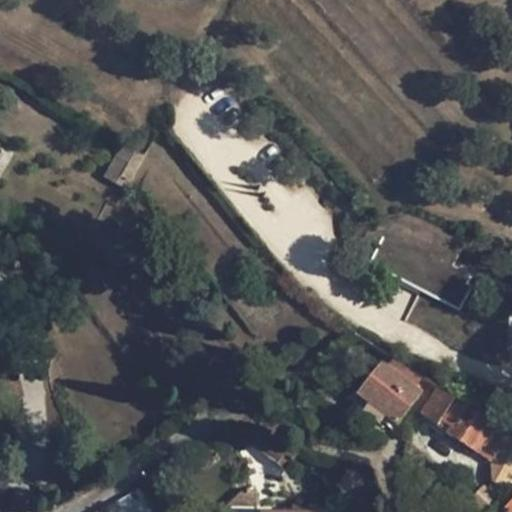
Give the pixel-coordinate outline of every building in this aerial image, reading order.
[(120,175),(129,180),(144,154),(125,143),(118,156),(128,162),(120,175)] [(106,176),(116,182),(120,175),(128,162),(118,156),(106,176)] [(116,182),(124,187),(129,180),(120,175),(116,182)] [(463,245),(394,216),(371,261),(409,282),(462,309),(472,286),(456,262),(459,255),(463,245)] [(417,389),(425,378),(413,370),(391,356),(385,365),(417,389)] [(13,364),(0,368),(0,405),(24,397),(13,364)] [(361,397),(370,403),(388,418),(397,424),(421,393),(417,389),(385,365),(361,397)] [(447,435),(474,453),(500,455),(511,435),(437,387),(420,414),(438,427),(441,422),(450,428),(447,435)] [(381,428),(388,418),(370,403),(362,413),(381,428)] [(285,472),(295,457),(264,432),(253,447),(285,472)] [(474,453),(486,461),(491,463),(493,465),(495,462),(500,455),(474,453)] [(511,459),(508,465),(495,462),(493,465),(494,482),(511,487),(511,484),(511,459)] [(494,482),(493,465),(491,463),(486,461),(489,483),(494,482)] [(161,511),(146,485),(101,511),(161,511)]
